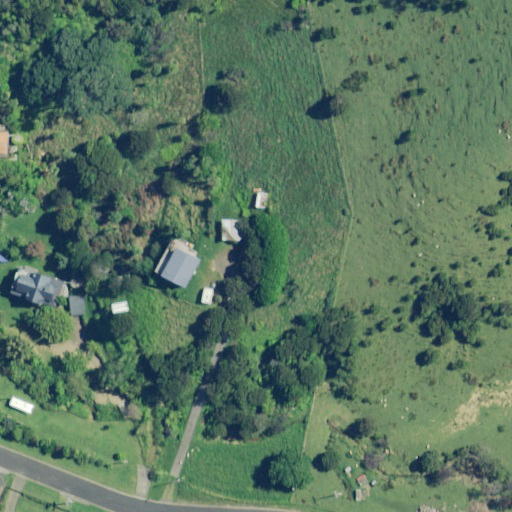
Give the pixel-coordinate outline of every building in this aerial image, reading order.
[(0,135),(0,156),(11,157),(10,135),(0,135)] [(270,194),(259,193),(258,208),(269,209),(270,194)] [(225,222),(225,243),(245,243),(245,222),(225,222)] [(182,252),(167,281),(190,292),(205,264),(182,252)] [(49,308),(59,311),(66,285),(29,274),(21,278),(17,292),(23,293),(21,300),(31,303),(31,305),(49,310),(49,308)] [(216,291),(206,288),(202,302),(212,305),(216,291)] [(95,297),(72,297),(72,315),(88,316),(88,304),(95,305),(95,297)] [(130,312),(129,302),(115,303),(116,314),(130,312)] [(15,396),(0,389),(0,413),(12,418),(17,408),(32,414),(35,405),(16,396),(15,396)]
